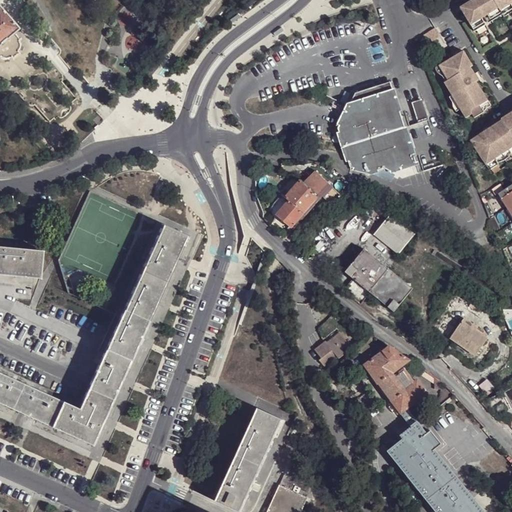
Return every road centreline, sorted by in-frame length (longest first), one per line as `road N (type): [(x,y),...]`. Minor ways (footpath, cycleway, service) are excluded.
road 1 (residential): [(511,444),(451,375),(362,316),(254,219),(237,145),(200,137)]
road 2 (tertiary): [(134,511),(221,264),(224,219)]
road 3 (unknown): [(308,269),(307,299),(328,383),(383,511)]
road 4 (unclassified): [(471,210),(389,0)]
road 5 (residential): [(0,191),(122,149),(181,139)]
road 6 (tertiary): [(200,137),(214,79),(304,0)]
road 7 (tertiary): [(280,0),(212,54),(181,139)]
